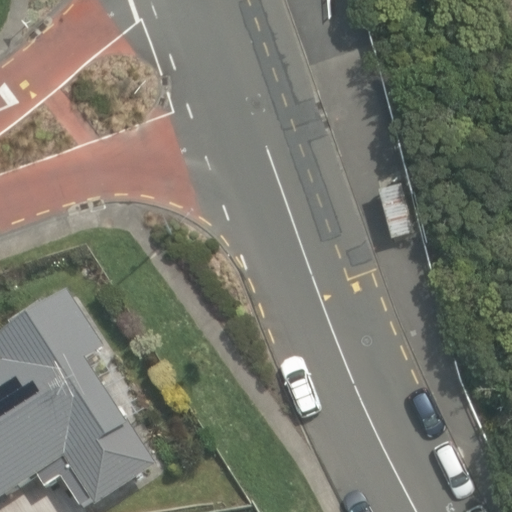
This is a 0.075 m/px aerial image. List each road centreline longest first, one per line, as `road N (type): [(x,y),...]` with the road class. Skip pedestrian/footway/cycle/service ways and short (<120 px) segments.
road 1 (tertiary): [(413,511),(214,44)]
road 2 (residential): [(0,140),(214,44)]
